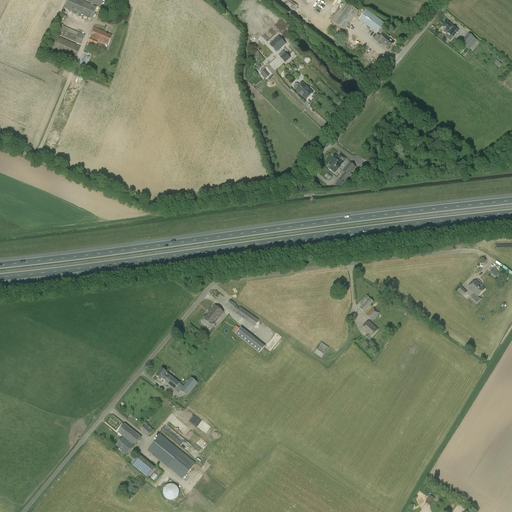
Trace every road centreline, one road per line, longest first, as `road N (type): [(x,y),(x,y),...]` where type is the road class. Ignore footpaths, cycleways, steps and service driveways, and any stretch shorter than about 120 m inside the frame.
road 1 (unclassified): [(23,511),(215,279),(472,248),(497,257)]
road 2 (unclassified): [(0,141),(148,206),(270,192),(303,173),(447,0)]
road 3 (motorway): [(0,277),(511,212)]
road 4 (motorway): [(511,201),(0,265)]
